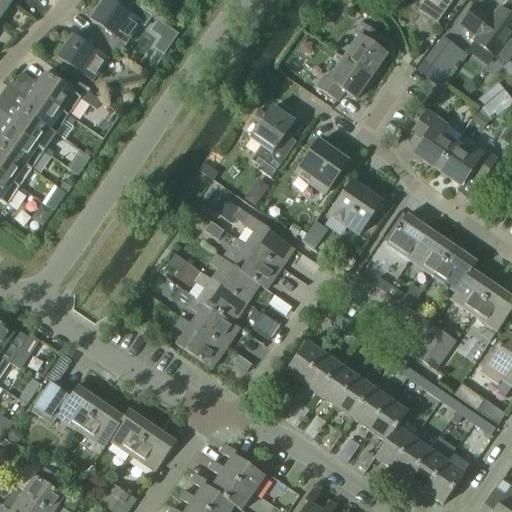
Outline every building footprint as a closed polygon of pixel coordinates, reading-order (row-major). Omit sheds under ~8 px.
[(0,0),(0,20),(12,3),(7,0),(0,0)] [(97,38),(115,51),(121,42),(127,45),(142,23),(109,0),(104,0),(90,20),(103,29),(97,38)] [(421,0),(416,8),(436,23),(452,0),(421,0)] [(477,38),(474,42),(496,59),(511,37),(511,18),(499,8),(491,19),(486,16),(487,15),(476,6),(461,25),(477,38)] [(154,49),(163,55),(164,56),(178,35),(178,34),(157,20),(150,31),(151,31),(160,38),(154,49)] [(345,59),(371,78),(387,56),(386,55),(389,50),(388,42),(382,38),(382,37),(362,24),(355,35),(359,38),(345,59)] [(97,38),(90,48),(72,35),(57,57),(94,83),(109,61),(109,60),(115,51),(97,38)] [(443,37),(417,71),(435,85),(437,83),(444,87),(467,56),(443,37)] [(345,59),(330,81),(325,78),(317,89),(337,103),(344,92),(356,100),(371,78),(345,59)] [(17,81),(69,117),(81,99),(91,107),(97,98),(77,85),(72,92),(46,74),(39,84),(22,73),(17,81)] [(17,81),(12,87),(12,88),(28,100),(21,110),(57,135),(69,117),(17,81)] [(511,101),(510,99),(504,91),(481,110),(489,119),(500,110),(511,101)] [(271,180),(291,152),(280,144),(294,123),(273,108),(267,117),(259,128),(251,140),(262,148),(252,161),(261,168),(259,171),(271,180)] [(57,135),(21,110),(14,120),(0,110),(0,121),(45,152),(57,135)] [(250,122),(259,128),(267,117),(258,111),(250,122)] [(437,171),(456,143),(441,134),(446,127),(426,113),(412,135),(423,143),(414,156),(437,171)] [(478,113),(472,120),(484,129),(489,122),(478,113)] [(0,140),(0,147),(32,170),(45,152),(0,121),(0,132),(4,135),(0,140)] [(319,141),(295,175),(325,197),(349,163),(319,141)] [(471,154),(456,143),(437,171),(461,187),(470,174),(481,182),(496,160),(476,147),(471,154)] [(0,173),(20,188),(32,170),(0,147),(0,173)] [(74,159),(85,166),(90,159),(79,151),(74,159)] [(20,188),(0,173),(0,201),(2,203),(7,206),(20,188)] [(352,182),(329,216),(359,237),(383,203),(352,182)] [(52,198),(46,199),(42,204),(53,212),(59,202),(52,198)] [(217,211),(233,218),(240,205),(223,198),(217,211)] [(43,227),(53,213),(41,205),(31,220),(43,227)] [(313,215),(317,219),(322,212),(317,209),(313,215)] [(409,262),(430,231),(407,215),(386,247),(409,262)] [(246,244),(282,269),(282,268),(283,268),(295,251),(269,233),(271,231),(252,218),(245,227),(254,233),(246,244)] [(304,239),(317,249),(331,230),(318,220),(304,239)] [(217,242),(224,232),(211,223),(204,233),(217,242)] [(431,278),(453,246),(430,231),(409,262),(431,278)] [(282,269),(246,244),(245,246),(236,240),(230,249),(223,259),(261,285),(260,287),(267,291),(283,268),(282,268),(282,269)] [(471,270),(476,262),(453,246),(431,278),(454,293),(455,293),(470,269),(471,270)] [(219,270),(211,281),(247,306),(260,287),(261,285),(223,259),(216,255),(210,264),(219,270)] [(168,270),(191,285),(200,271),(177,256),(168,270)] [(472,316),(494,285),(472,271),(478,263),(476,262),(471,270),(470,269),(455,293),(454,293),(455,294),(450,301),(472,316)] [(198,300),(234,325),(247,306),(211,281),(203,275),(196,284),(205,290),(198,300)] [(392,287),(379,278),(373,286),(387,295),(392,287)] [(511,311),(511,297),(494,285),(472,316),(497,334),(511,311)] [(413,286),(406,296),(400,304),(409,310),(422,292),(413,286)] [(392,287),(387,295),(400,304),(406,296),(392,287)] [(188,309),(194,299),(179,289),(173,298),(188,309)] [(153,316),(160,306),(146,297),(140,307),(153,316)] [(191,325),(226,349),(240,329),(234,325),(198,300),(196,299),(189,308),(198,314),(191,325)] [(248,320),(255,324),(262,315),(255,310),(248,320)] [(341,330),(347,322),(329,310),(324,318),(341,330)] [(191,325),(181,318),(174,327),(184,334),(177,346),(212,370),(226,349),(191,325)] [(17,327),(6,320),(2,326),(12,334),(17,327)] [(358,341),(364,333),(347,322),(341,330),(358,341)] [(0,358),(9,365),(25,342),(23,341),(27,334),(17,327),(12,334),(2,326),(0,325),(0,358)] [(426,336),(450,353),(457,343),(433,326),(426,336)] [(241,361),(250,367),(263,347),(241,333),(234,344),(247,352),(241,361)] [(375,353),(380,345),(364,333),(358,341),(375,353)] [(419,346),(443,362),(450,353),(426,336),(419,346)] [(484,369),(501,380),(511,387),(511,339),(507,336),(484,369)] [(285,374),(302,386),(324,355),(307,343),(285,374)] [(395,360),(394,359),(396,356),(380,345),(375,353),(392,364),(395,360)] [(419,346),(412,356),(437,372),(443,362),(419,346)] [(324,355),(302,386),(319,397),(341,367),(324,355)] [(0,378),(9,365),(0,358),(0,378)] [(395,360),(392,364),(389,368),(406,379),(412,371),(395,360)] [(341,367),(319,397),(336,409),(357,378),(341,367)] [(412,371),(406,379),(423,391),(429,383),(412,371)] [(357,378),(336,409),(353,421),(374,390),(357,378)] [(29,404),(40,383),(32,379),(22,400),(29,404)] [(429,383),(423,391),(440,402),(445,394),(429,383)] [(462,385),(457,392),(454,396),(477,412),(485,401),(462,385)] [(57,418),(80,433),(101,402),(78,387),(67,403),(48,389),(32,412),(52,426),(57,418)] [(369,432),(391,401),(374,390),(353,421),(369,432)] [(445,394),(440,402),(456,414),(462,406),(445,394)] [(369,432),(386,443),(386,444),(397,428),(397,429),(408,413),(391,401),(369,432)] [(101,402),(80,433),(104,450),(109,443),(109,442),(125,419),(124,418),(101,402)] [(462,406),(456,414),(473,426),(479,418),(462,406)] [(124,418),(125,419),(109,442),(109,443),(131,457),(152,426),(129,411),(124,418)] [(479,418),(473,426),(491,438),(496,430),(479,418)] [(152,426),(131,457),(155,474),(176,443),(152,426)] [(414,440),(397,429),(397,428),(386,444),(386,443),(375,459),(393,471),(414,440)] [(414,440),(393,471),(409,482),(431,451),(414,440)] [(253,495),(265,477),(235,456),(237,454),(225,446),(221,453),(231,460),(224,470),(221,474),(253,495)] [(431,451),(409,482),(426,494),(447,463),(431,451)] [(54,473),(68,482),(78,467),(64,458),(54,473)] [(240,511),(253,495),(221,474),(224,470),(214,463),(209,470),(220,477),(211,490),(211,491),(234,507),(240,511)] [(447,463),(426,494),(443,506),(465,475),(447,463)] [(23,495),(48,511),(67,511),(59,506),(65,498),(54,490),(61,480),(42,467),(23,495)] [(211,491),(211,490),(204,486),(207,483),(196,475),(191,482),(201,490),(195,499),(192,502),(206,511),(231,511),(234,507),(211,491)] [(83,481),(78,489),(77,489),(91,499),(97,491),(83,481)] [(107,494),(130,511),(137,501),(114,485),(107,494)] [(511,511),(511,488),(505,497),(495,490),(480,511),(511,511)] [(322,511),(313,506),(320,496),(313,491),(305,501),(308,503),(302,511),(322,511)] [(206,511),(192,502),(195,499),(184,492),(179,499),(190,506),(185,511),(206,511)] [(107,494),(100,504),(111,511),(129,511),(130,511),(107,494)] [(48,511),(23,495),(11,511),(48,511)] [(323,511),(333,511),(337,507),(330,502),(323,511)]
